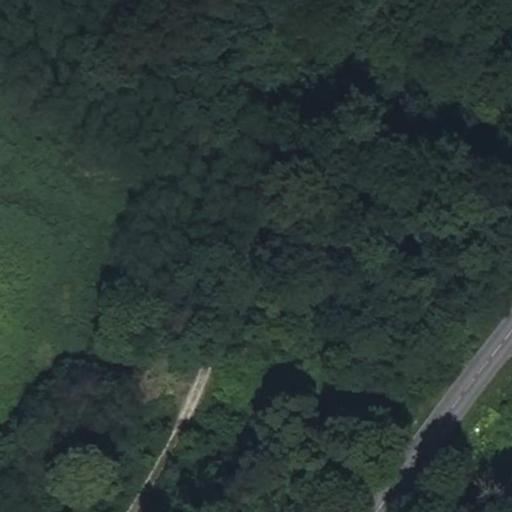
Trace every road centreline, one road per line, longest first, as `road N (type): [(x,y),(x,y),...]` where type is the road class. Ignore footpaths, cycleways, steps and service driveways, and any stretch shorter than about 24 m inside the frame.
road 1 (track): [(43,511),(151,353),(186,212),(184,84),(68,0)]
road 2 (tertiary): [(511,320),(367,511)]
